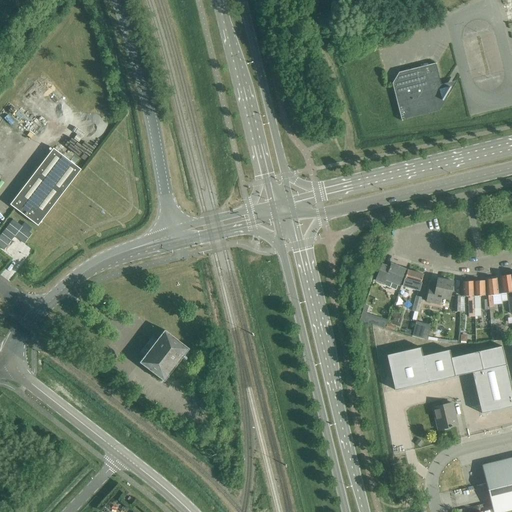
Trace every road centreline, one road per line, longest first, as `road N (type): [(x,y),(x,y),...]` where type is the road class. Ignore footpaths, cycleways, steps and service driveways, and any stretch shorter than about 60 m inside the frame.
road 1 (secondary): [(365,511),(301,244)]
road 2 (secondary): [(282,249),(348,511)]
road 3 (unclassified): [(173,237),(118,0)]
road 4 (tertiary): [(189,511),(1,357)]
road 5 (secondary): [(511,142),(317,190)]
road 6 (secondary): [(323,214),(511,166)]
road 7 (secondary): [(219,0),(265,180)]
road 8 (secondary): [(284,176),(241,0)]
road 9 (tertiary): [(34,314),(97,265),(173,237)]
